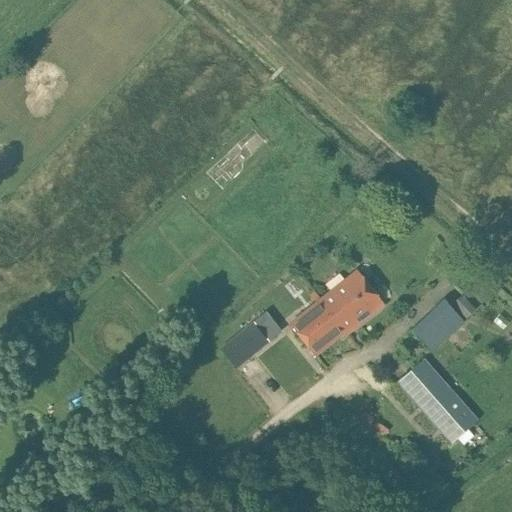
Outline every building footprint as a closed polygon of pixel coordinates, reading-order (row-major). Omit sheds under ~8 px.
[(356,270),(288,323),(315,357),(383,304),(356,270)] [(452,304),(466,319),(476,310),(462,294),(452,304)] [(444,299),(411,330),(431,352),(464,321),(444,299)] [(237,368),(268,343),(254,324),(222,349),(237,368)] [(423,358),(396,382),(451,445),(479,421),(423,358)]
